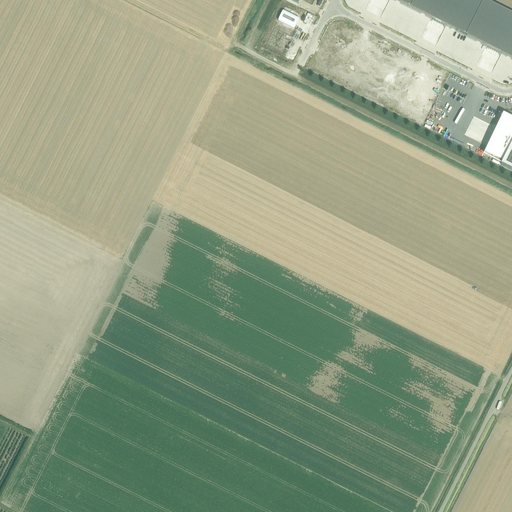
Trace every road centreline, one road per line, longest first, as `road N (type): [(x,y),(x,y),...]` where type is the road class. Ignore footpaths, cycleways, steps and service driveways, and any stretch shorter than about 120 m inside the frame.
road 1 (unclassified): [(511,90),(330,6),(334,0)]
road 2 (unclassified): [(442,511),(511,373)]
